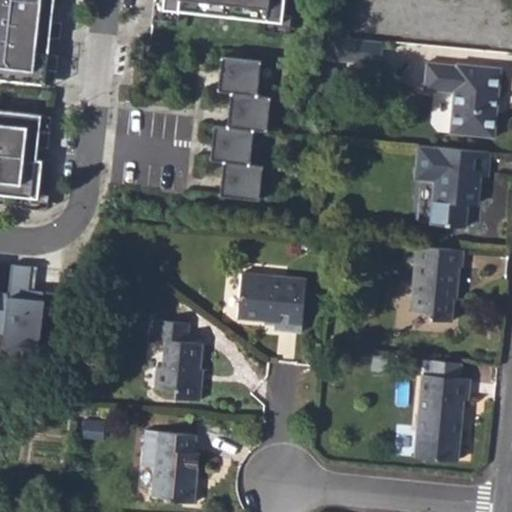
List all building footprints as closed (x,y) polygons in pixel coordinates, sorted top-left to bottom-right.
[(52,0),(0,0),(0,79),(44,85),(51,22),(52,0)] [(288,0),(167,0),(166,7),(287,20),(288,0)] [(381,41),(329,35),(327,58),(379,64),(381,41)] [(269,64),(225,59),(222,90),(236,92),(233,124),(219,123),(215,160),(232,162),(229,196),(266,200),(269,166),(260,165),(263,132),(271,133),(274,97),(265,96),(269,64)] [(425,77),(498,85),(500,69),(454,64),(454,68),(426,65),(425,77)] [(425,77),(424,92),(451,95),(447,134),(491,138),(498,85),(425,77)] [(40,115),(0,110),(0,194),(37,199),(41,161),(35,160),(40,115)] [(419,146),(416,179),(435,180),(430,225),(465,228),(467,206),(474,206),(476,177),(487,178),(489,153),(419,146)] [(299,248),(313,249),(314,237),(300,236),(299,248)] [(409,260),(414,261),(420,262),(417,288),(414,288),(412,310),(430,311),(429,318),(450,320),(453,298),(454,287),(458,287),(460,266),(462,266),(464,248),(409,243),(409,260)] [(412,287),(414,288),(417,288),(420,262),(414,261),(412,287)] [(33,291),(36,267),(10,263),(6,293),(2,333),(1,345),(35,349),(39,315),(56,317),(59,294),(33,291)] [(265,320),(265,315),(276,316),(276,324),(276,328),(302,330),(307,278),(242,272),(239,304),(238,317),(265,320)] [(265,323),(276,324),(276,316),(265,315),(265,320),(265,323)] [(198,381),(199,368),(201,342),(189,341),(190,323),(151,319),(149,338),(165,339),(162,366),(158,365),(156,388),(177,390),(176,397),(200,399),(202,381),(198,381)] [(422,372),(457,376),(459,363),(423,359),(422,372)] [(422,372),(421,389),(415,457),(458,460),(462,419),(456,418),(458,399),(464,400),(468,400),(470,377),(457,376),(422,372)] [(462,419),(464,400),(458,399),(456,418),(462,419)] [(85,435),(102,437),(103,422),(86,420),(85,435)] [(144,464),(157,466),(155,495),(172,497),(172,501),(194,502),(199,453),(196,453),(196,435),(147,430),(144,464)]
